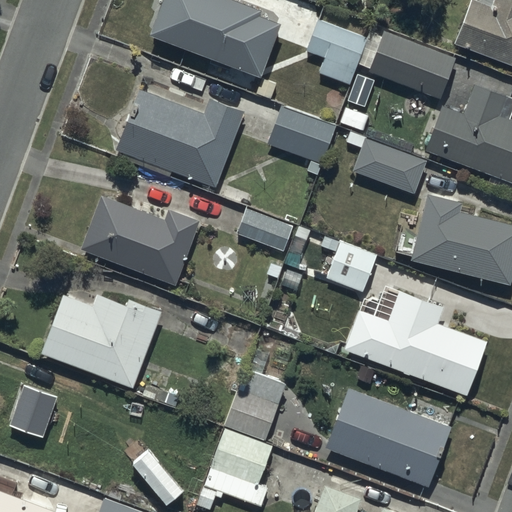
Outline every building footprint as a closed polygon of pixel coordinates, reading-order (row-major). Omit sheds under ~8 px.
[(227,0),(168,0),(154,37),(261,81),(255,93),(272,100),(278,84),(264,79),(284,29),(263,20),(264,15),(227,0)] [(471,0),(454,45),(511,66),(511,0),(494,0),(492,7),(471,0)] [(370,40),(318,21),(307,50),(327,58),(320,75),(352,87),(370,40)] [(382,31),(367,72),(441,101),(457,60),(382,31)] [(441,107),(425,150),(511,181),(511,122),(510,122),(511,117),(511,98),(475,85),(464,115),(441,107)] [(140,90),(117,149),(218,188),(247,114),(209,100),(204,115),(140,90)] [(337,127),(282,107),(268,145),(323,165),(337,127)] [(366,139),(354,170),(415,194),(427,163),(366,139)] [(463,205),(428,196),(411,262),(511,288),(511,285),(511,227),(460,215),(463,205)] [(103,197),(84,250),(179,285),(202,221),(169,209),(165,220),(103,197)] [(247,210),(237,234),(286,253),(295,229),(247,210)] [(377,254),(341,240),(326,280),(363,293),(377,254)] [(357,311),(342,351),(469,398),(488,345),(437,326),(443,310),(399,293),(388,323),(357,311)] [(44,355),(43,356),(136,389),(163,313),(130,302),(128,308),(98,297),(94,308),(64,297),(44,355)] [(258,487),(275,446),(267,444),(289,386),(252,371),(244,392),(239,390),(225,427),(227,428),(197,506),(212,511),(218,496),(223,499),(226,493),(264,508),(270,491),(262,488),(258,487)] [(57,391),(24,379),(8,422),(42,434),(57,391)] [(346,390),(324,450),(430,488),(451,428),(346,390)] [(131,455),(166,500),(182,487),(147,442),(131,455)] [(385,511),(383,511),(382,511),(356,511),(361,500),(326,487),(316,511),(385,511)] [(156,511),(104,492),(96,511),(156,511)] [(50,511),(0,493),(0,511),(50,511)]
